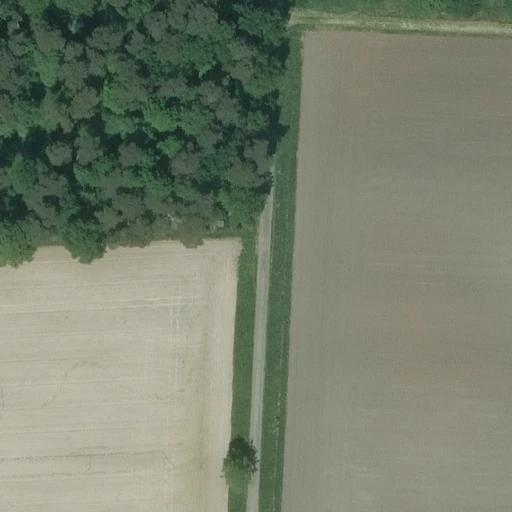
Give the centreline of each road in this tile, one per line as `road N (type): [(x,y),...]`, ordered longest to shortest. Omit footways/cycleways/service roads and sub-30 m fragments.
road 1 (track): [(253,511),(276,0)]
road 2 (track): [(511,30),(275,20)]
